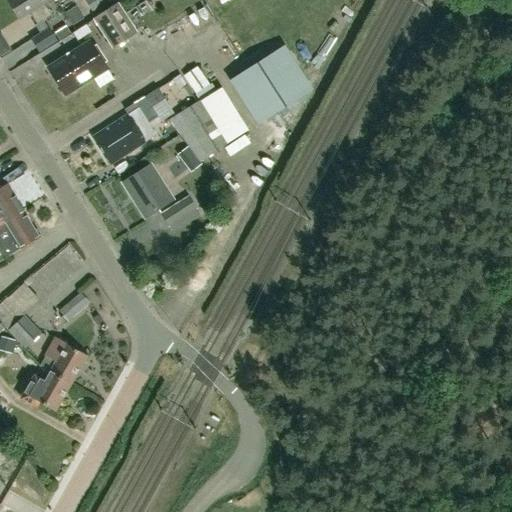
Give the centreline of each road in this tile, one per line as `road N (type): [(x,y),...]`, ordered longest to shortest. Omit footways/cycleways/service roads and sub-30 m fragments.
road 1 (residential): [(158,335),(119,288),(0,94)]
road 2 (residential): [(191,511),(247,461),(251,427),(243,406),(200,360),(158,335)]
road 3 (residential): [(62,511),(158,335)]
